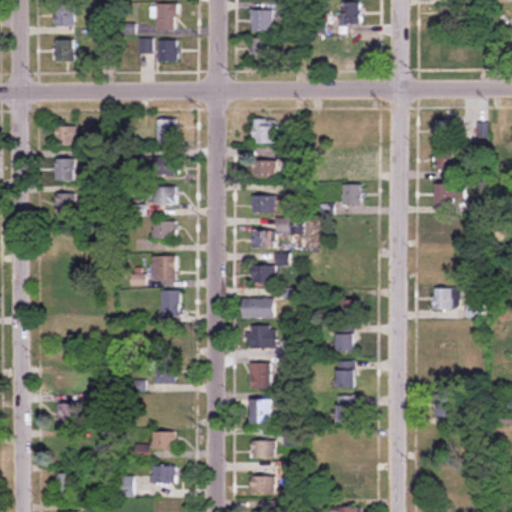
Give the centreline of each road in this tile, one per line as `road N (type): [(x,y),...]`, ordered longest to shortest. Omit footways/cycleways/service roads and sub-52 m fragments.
road 1 (residential): [(31,511),(23,0)]
road 2 (residential): [(511,86),(0,90)]
road 3 (residential): [(410,511),(412,0)]
road 4 (residential): [(224,511),(224,0)]
